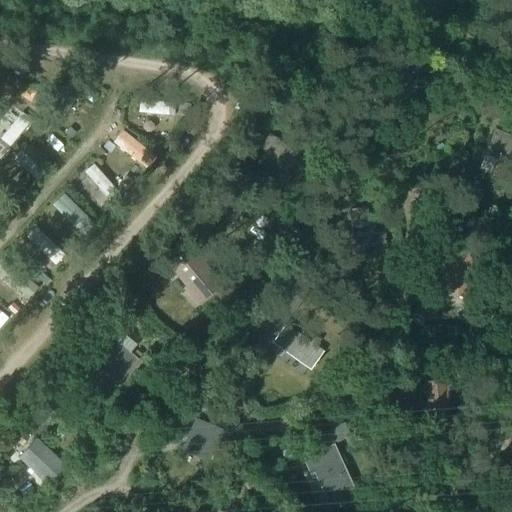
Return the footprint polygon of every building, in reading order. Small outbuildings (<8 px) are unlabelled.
[(426,84),(435,82),(432,68),(393,76),(399,107),(429,102),(426,84)] [(69,80),(46,117),(59,125),(82,88),(69,80)] [(136,100),(135,112),(175,115),(176,103),(136,100)] [(178,109),(177,116),(187,118),(188,110),(178,109)] [(24,111),(0,138),(10,146),(33,118),(24,111)] [(511,137),(495,130),(483,160),(511,171),(511,137)] [(278,190),(302,161),(276,140),(257,164),(273,176),(268,183),(278,190)] [(20,151),(13,159),(36,180),(44,172),(20,151)] [(93,164),(84,172),(101,191),(104,194),(110,202),(112,203),(121,195),(93,164)] [(225,176),(203,214),(217,222),(239,184),(225,176)] [(101,191),(92,199),(102,209),(110,202),(104,194),(101,191)] [(64,195),(52,206),(82,236),(93,225),(64,195)] [(113,208),(106,214),(111,219),(118,213),(113,208)] [(356,251),(386,246),(381,215),(368,217),(366,208),(349,211),(356,251)] [(36,227),(26,237),(55,265),(64,255),(36,227)] [(68,239),(61,246),(68,253),(75,246),(68,239)] [(444,250),(442,296),(472,296),(473,251),(444,250)] [(192,251),(172,268),(200,302),(220,285),(192,251)] [(4,261),(0,265),(0,275),(29,300),(38,289),(4,261)] [(42,274),(38,279),(45,285),(49,279),(42,274)] [(12,304),(7,309),(14,315),(19,309),(12,304)] [(311,343),(285,325),(273,343),(311,371),(324,352),(317,346),(321,340),(316,337),(311,343)] [(139,361),(113,340),(95,361),(119,384),(139,361)] [(203,366),(194,372),(200,380),(208,375),(203,366)] [(451,380),(425,384),(427,413),(449,412),(448,389),(453,389),(451,380)] [(223,432),(196,420),(182,451),(210,463),(223,432)] [(323,450),(302,460),(310,476),(313,474),(323,495),(329,492),(336,509),(358,499),(333,445),(349,437),(344,424),(318,438),(323,450)] [(65,467),(36,440),(19,458),(48,486),(65,467)] [(10,485),(5,491),(11,497),(16,491),(10,485)]
